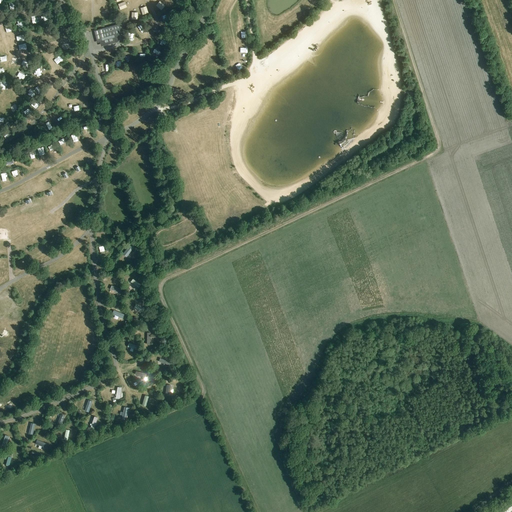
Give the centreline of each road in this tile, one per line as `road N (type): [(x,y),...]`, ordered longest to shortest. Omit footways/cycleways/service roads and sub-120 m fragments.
road 1 (track): [(391,0),(435,153),(160,286),(254,511)]
road 2 (track): [(301,511),(284,438),(343,334),(366,321),(451,323),(511,356)]
